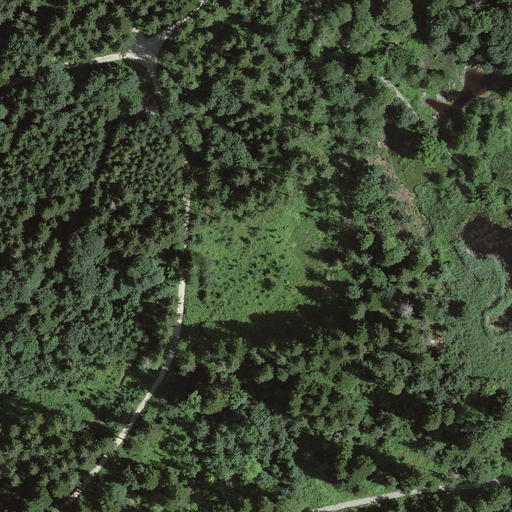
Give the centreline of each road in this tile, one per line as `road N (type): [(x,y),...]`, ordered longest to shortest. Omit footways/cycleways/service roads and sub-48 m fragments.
road 1 (track): [(172,115),(187,181),(175,348),(115,446),(54,511)]
road 2 (track): [(511,476),(313,511)]
road 3 (track): [(141,48),(0,84)]
